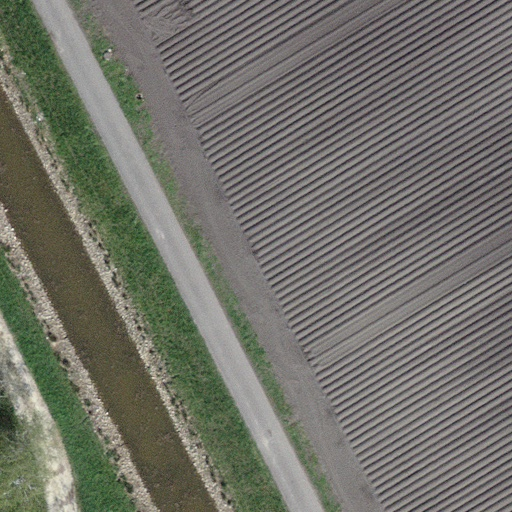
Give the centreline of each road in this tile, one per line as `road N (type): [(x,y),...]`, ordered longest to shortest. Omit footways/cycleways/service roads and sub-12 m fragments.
road 1 (track): [(313,511),(53,0)]
road 2 (track): [(60,511),(52,446),(0,349)]
